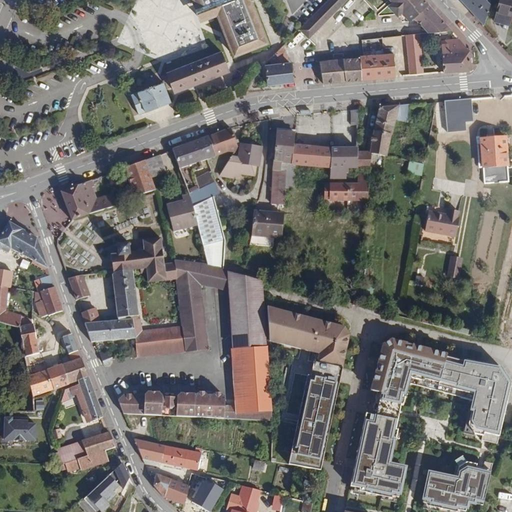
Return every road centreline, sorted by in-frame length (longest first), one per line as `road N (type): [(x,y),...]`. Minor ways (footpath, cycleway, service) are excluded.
road 1 (tertiary): [(504,80),(237,106),(28,187)]
road 2 (residential): [(164,511),(121,441),(28,187)]
road 3 (unknown): [(504,80),(493,124),(447,150),(442,192)]
